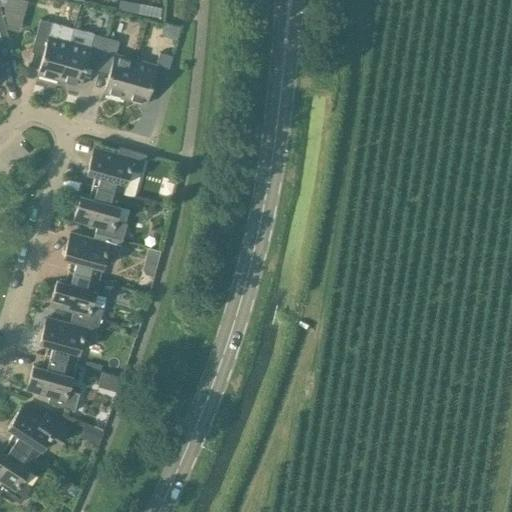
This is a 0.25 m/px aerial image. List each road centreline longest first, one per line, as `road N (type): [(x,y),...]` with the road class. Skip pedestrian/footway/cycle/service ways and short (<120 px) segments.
road 1 (secondary): [(158,511),(218,367),(261,221),(288,0)]
road 2 (residential): [(0,357),(70,123)]
